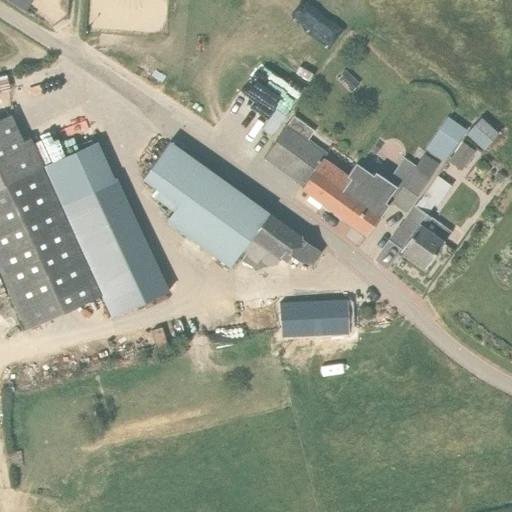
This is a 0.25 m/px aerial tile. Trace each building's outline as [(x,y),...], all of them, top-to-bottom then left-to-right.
[(281,66),(267,83),(254,73),(234,99),(274,130),(307,87),(281,66)] [(345,70),(337,79),(351,92),(359,84),(345,70)] [(468,130),(486,146),(502,129),(483,113),(468,130)] [(0,119),(0,271),(27,329),(100,295),(110,316),(165,292),(116,181),(114,182),(96,142),(42,167),(29,138),(21,142),(9,115),(0,119)] [(323,203),(330,208),(351,179),(347,176),(323,159),(326,154),(308,140),(314,131),(293,116),(263,157),(302,186),(301,187),(310,194),(306,199),(319,209),(323,203)] [(424,148),(443,162),(466,130),(447,116),(424,148)] [(475,151),(462,142),(448,161),(460,171),(475,151)] [(236,268),(243,259),(257,268),(276,264),(281,258),(287,263),(292,256),(301,262),(311,264),(321,252),(169,143),(142,179),(156,189),(150,195),(172,210),(165,221),(234,270),(236,268)] [(355,163),(347,176),(351,179),(330,208),(367,235),(390,202),(405,212),(427,181),(438,165),(423,155),(399,190),(375,173),(373,176),(355,163)] [(399,250),(424,268),(451,231),(415,206),(399,228),(398,227),(388,241),(400,249),(399,250)] [(348,335),(347,299),(279,302),(281,338),(348,335)]
